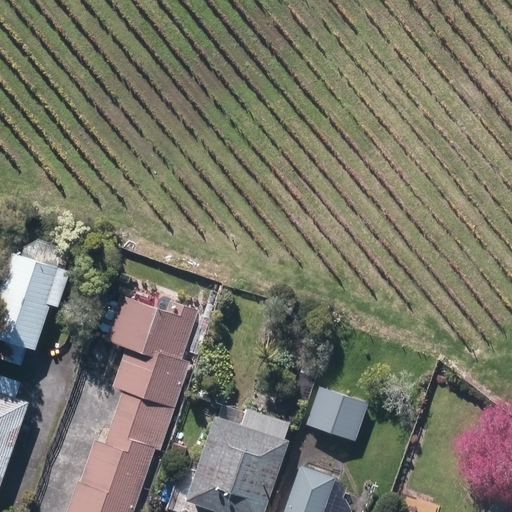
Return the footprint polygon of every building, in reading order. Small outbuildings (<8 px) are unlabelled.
[(0,354),(21,362),(27,345),(34,348),(50,302),(57,305),(69,269),(56,265),(62,246),(27,235),(21,253),(12,250),(0,285),(0,354)] [(121,392),(115,410),(168,428),(189,364),(182,362),(198,314),(182,308),(179,319),(121,298),(106,343),(127,350),(114,390),(121,392)] [(0,482),(27,402),(14,397),(19,380),(0,373),(0,482)] [(293,400),(307,404),(314,382),(301,378),(293,400)] [(306,424),(356,441),(369,402),(319,385),(306,424)] [(183,499),(219,511),(260,511),(287,438),(282,436),(287,421),(246,407),(240,424),(213,414),(183,499)] [(160,451),(168,428),(115,410),(103,445),(93,442),(69,511),(133,511),(155,449),(160,451)] [(299,462),(282,511),(322,511),(335,474),(299,462)] [(492,511),(511,511),(511,500),(503,495),(492,511)]
